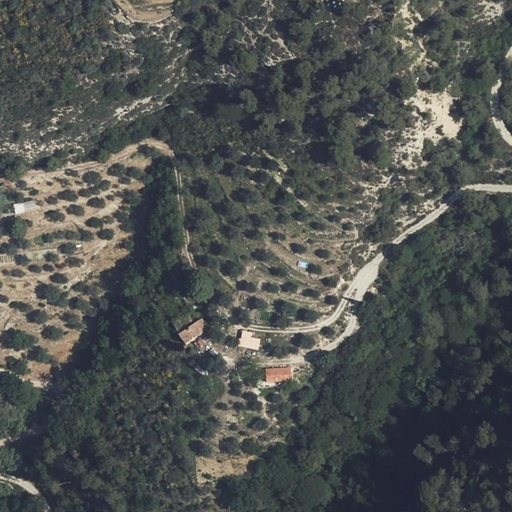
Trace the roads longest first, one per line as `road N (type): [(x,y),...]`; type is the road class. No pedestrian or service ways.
road 1 (track): [(0,178),(163,145),(178,172),(200,279),(239,326),(267,329),(322,325),(403,235),(457,195),(471,187),(511,189)]
road 2 (track): [(0,444),(55,415),(62,399),(53,385),(0,370)]
